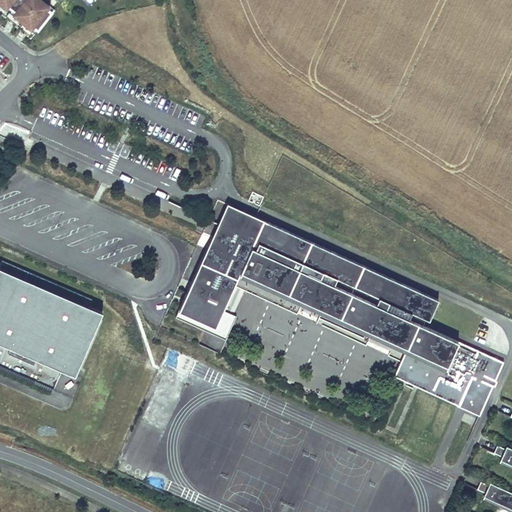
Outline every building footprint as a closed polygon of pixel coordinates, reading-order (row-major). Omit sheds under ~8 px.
[(0,0),(0,11),(6,16),(18,0),(0,0)] [(18,0),(6,16),(18,26),(39,0),(18,0)] [(39,0),(18,26),(31,36),(51,12),(47,8),(48,6),(40,0),(39,0)] [(227,206),(201,263),(218,270),(214,278),(225,283),(232,269),(255,219),(227,206)] [(438,303),(255,219),(232,269),(253,279),(260,265),(295,281),(291,289),(409,344),(407,350),(395,374),(481,413),(493,388),(481,383),(484,378),(495,383),(503,365),(423,328),(426,321),(429,323),(438,303)] [(0,369),(52,392),(61,370),(75,376),(77,369),(102,314),(89,308),(91,301),(2,262),(0,265),(0,369)] [(178,312),(175,319),(225,342),(236,318),(233,317),(214,308),(226,283),(225,283),(214,278),(218,270),(201,263),(178,312)] [(260,265),(253,279),(407,350),(409,344),(291,289),(295,281),(260,265)] [(395,374),(394,378),(479,417),(481,413),(395,374)] [(497,448),(493,456),(508,463),(507,466),(511,468),(511,451),(510,454),(497,448)] [(480,485),(476,492),(492,499),(490,502),(511,511),(511,499),(506,497),(508,494),(495,487),(493,491),(480,485)]
